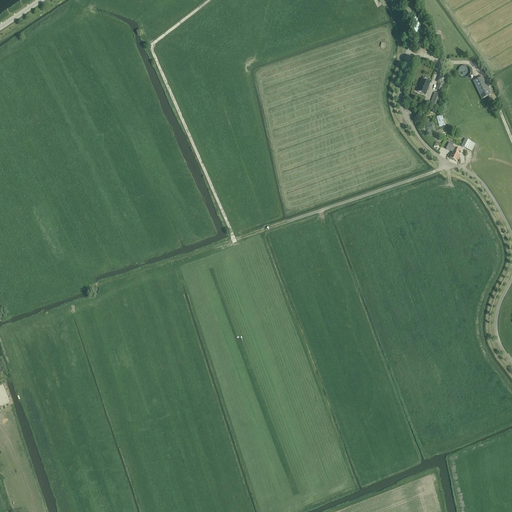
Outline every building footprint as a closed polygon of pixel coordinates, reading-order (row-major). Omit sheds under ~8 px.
[(469,71),(469,70),(469,69),(468,67),(467,67),(466,66),(465,66),(464,65),(462,66),(461,66),(460,67),(458,69),(458,70),(458,71),(458,72),(458,73),(459,75),(461,76),(463,77),(465,77),(466,76),(467,75),(469,73),(469,72),(469,71)] [(439,76),(437,83),(444,85),(446,78),(439,76)] [(481,100),(487,97),(491,95),(482,77),(473,82),(481,100)] [(425,95),(430,84),(425,83),(422,81),(418,92),(425,95)] [(434,93),(430,105),(438,108),(442,96),(434,93)] [(461,147),(467,150),(471,143),(465,140),(461,147)] [(449,143),(446,150),(450,152),(450,151),(453,152),(450,159),(456,162),(459,155),(458,154),(460,151),(452,147),(453,145),(449,143)]
